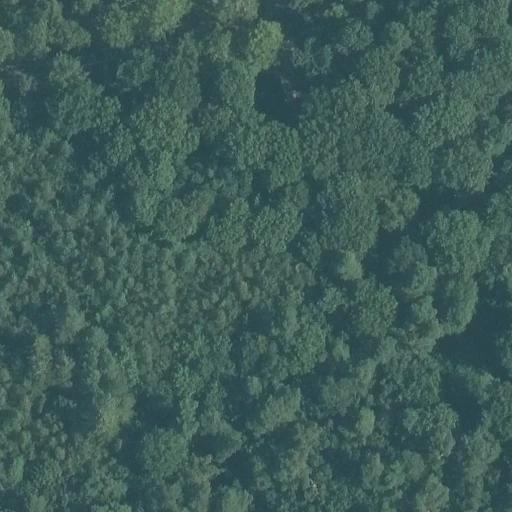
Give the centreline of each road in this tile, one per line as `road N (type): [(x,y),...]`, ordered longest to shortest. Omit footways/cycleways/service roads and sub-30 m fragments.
road 1 (secondary): [(0,82),(419,0)]
road 2 (track): [(327,114),(511,365)]
road 3 (track): [(287,64),(327,114),(497,85)]
